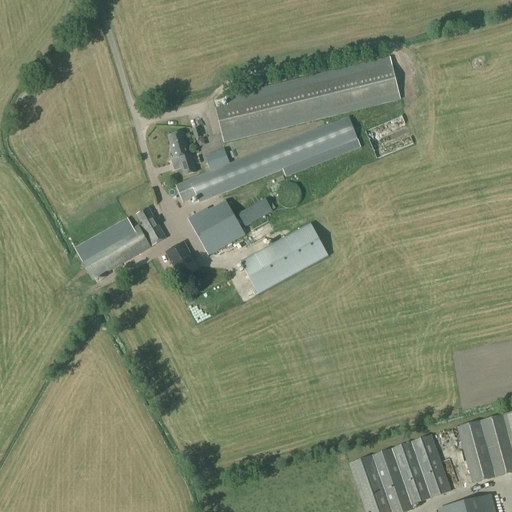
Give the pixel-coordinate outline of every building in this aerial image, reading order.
[(392,66),(216,109),(223,137),(399,95),(392,66)] [(211,172),(176,186),(183,204),(196,198),(198,204),(359,140),(350,117),(230,164),(211,172)] [(183,133),(169,137),(173,151),(172,152),(175,160),(180,159),(185,177),(197,173),(189,149),(188,149),(183,133)] [(224,149),(205,157),(211,172),(230,164),(224,149)] [(211,207),(208,208),(226,240),(243,231),(225,200),(212,207),(211,207)] [(266,201),(239,217),(245,229),(274,214),(266,201)] [(148,208),(137,215),(154,245),(168,237),(156,218),(154,218),(148,208)] [(208,208),(187,219),(206,252),(226,240),(208,208)] [(267,223),(228,240),(234,253),(273,236),(267,223)] [(311,226),(242,263),(259,296),(329,258),(311,226)] [(138,227),(81,260),(93,281),(150,248),(138,227)] [(184,243),(165,254),(180,280),(199,269),(184,243)] [(511,414),(457,429),(473,485),(511,474),(511,414)] [(432,436),(349,465),(365,511),(406,511),(413,510),(412,505),(451,491),(432,436)] [(437,511),(494,511),(491,496),(476,500),(437,510),(437,511)]
